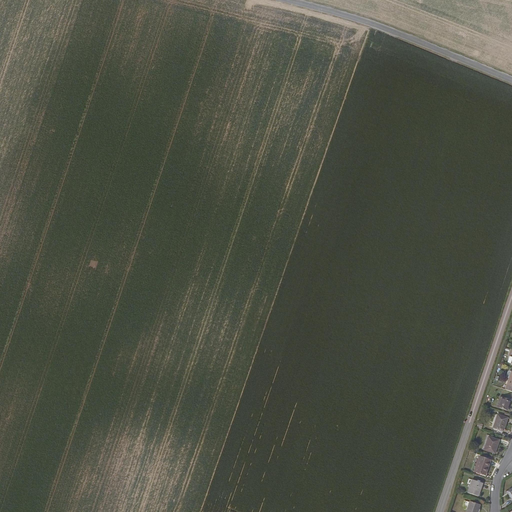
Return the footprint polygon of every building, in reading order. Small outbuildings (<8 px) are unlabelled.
[(510,399),(502,396),(499,405),(508,408),(510,399)] [(507,416),(499,413),(495,426),(504,429),(507,416)] [(499,439),(488,435),(483,448),(494,452),(499,439)] [(490,458),(479,454),(474,467),(485,471),(490,458)] [(481,482),(472,479),(468,491),(477,494),(481,482)] [(476,511),(479,504),(470,500),(465,511),(476,511)]
